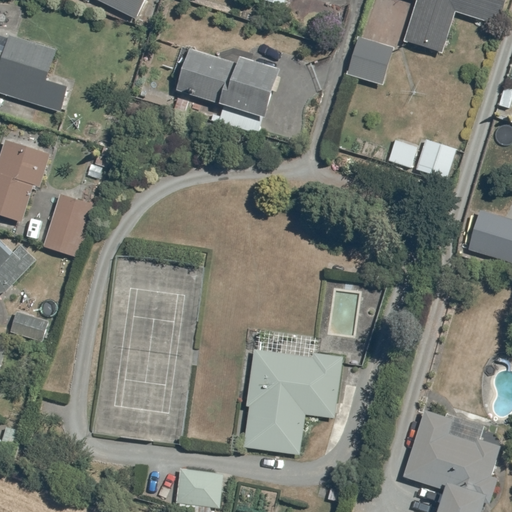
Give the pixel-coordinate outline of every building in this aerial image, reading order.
[(96,0),(136,20),(145,0),(96,0)] [(416,0),(421,1),(408,42),(445,54),(457,13),(503,27),(511,0),(416,0)] [(0,32),(0,92),(62,112),(72,80),(52,74),(59,52),(31,43),(0,32)] [(392,48),(357,38),(347,75),(382,85),(392,48)] [(244,65),(193,50),(180,92),(223,105),(218,122),(256,134),(261,118),(272,121),(287,73),(245,60),(244,65)] [(419,145),(394,138),(388,161),(412,168),(419,145)] [(457,149),(425,139),(416,170),(448,180),(457,149)] [(52,157),(6,142),(0,160),(0,215),(25,224),(21,237),(80,257),(97,206),(41,188),(52,157)] [(511,220),(483,212),(472,251),(511,262),(511,220)] [(0,294),(7,292),(37,262),(20,244),(10,254),(0,244),(0,294)] [(56,322),(19,312),(12,337),(49,347),(56,322)] [(0,368),(2,370),(9,349),(0,346),(0,368)] [(343,362),(257,352),(246,448),(302,455),(307,415),(337,418),(343,362)] [(456,420),(427,411),(407,479),(451,491),(445,511),(489,511),(507,451),(475,442),(459,437),(452,435),(456,420)] [(182,469),(178,509),(197,511),(196,511),(212,511),(213,508),(223,509),(227,474),(182,469)]
